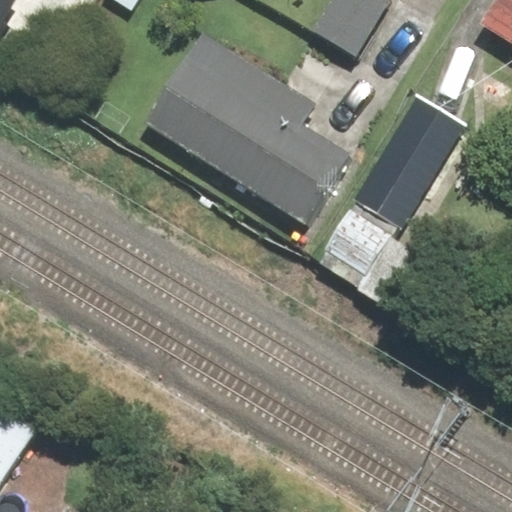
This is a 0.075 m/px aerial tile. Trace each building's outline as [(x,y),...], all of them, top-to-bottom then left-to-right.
[(0,0),(0,24),(12,32),(29,0),(0,0)] [(145,0),(102,0),(137,18),(145,0)] [(397,0),(340,0),(321,30),(368,60),(404,4),(397,0)] [(511,0),(509,0),(491,30),(511,42),(511,0)] [(212,33),(153,128),(319,231),(364,159),(313,127),(327,104),(212,33)] [(483,63),(451,45),(424,93),(456,111),(483,63)] [(423,100),(360,203),(412,235),(475,132),(423,100)] [(403,244),(354,211),(315,270),(394,322),(432,263),(403,244)] [(0,405),(0,486),(38,431),(0,405)]
